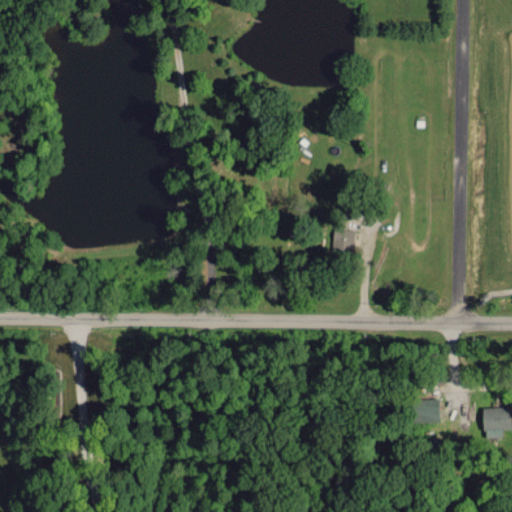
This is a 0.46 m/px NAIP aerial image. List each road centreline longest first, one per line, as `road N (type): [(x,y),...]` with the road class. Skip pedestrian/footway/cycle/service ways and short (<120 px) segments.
road 1 (residential): [(511,322),(0,316)]
road 2 (residential): [(463,0),(459,322)]
